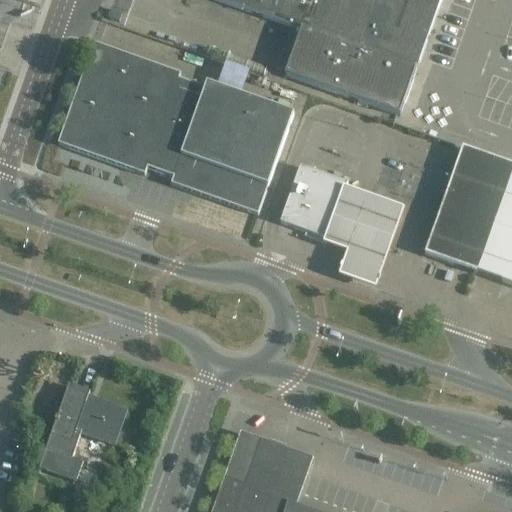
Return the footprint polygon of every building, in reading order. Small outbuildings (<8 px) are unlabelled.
[(211,0),(302,32),(416,72),(441,0),(211,0)] [(416,72),(302,32),(285,78),(399,118),(400,119),(417,72),(416,72)] [(206,86),(204,92),(177,83),(179,77),(93,46),(57,146),(144,177),(147,170),(173,179),(171,187),(258,217),(293,117),(206,86)] [(511,167),(463,150),(425,256),(453,266),(454,264),(474,271),(473,274),(476,276),(477,274),(478,275),(511,177),(511,167)] [(328,244),(345,194),(347,186),(300,169),(280,225),(311,237),(326,242),(325,243),(328,244)] [(511,177),(478,275),(511,286),(511,177)] [(342,185),(322,241),(346,250),(337,273),(374,286),(402,206),(342,185)] [(113,446),(124,416),(86,403),(89,396),(68,388),(39,472),(75,485),(83,464),(72,460),(81,435),(113,446)] [(307,511),(303,510),(296,508),(312,463),(239,437),(212,511),(307,511)]
